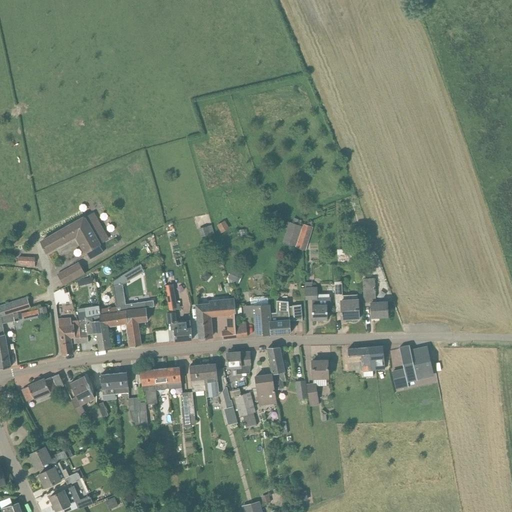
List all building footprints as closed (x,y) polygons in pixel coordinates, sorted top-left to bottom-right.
[(98,243),(106,239),(93,216),(86,220),(84,218),(68,227),(40,243),(45,253),(70,239),(76,236),(89,260),(103,252),(98,243)] [(302,226),(300,226),(302,221),(294,218),(292,223),(288,222),(285,229),(287,230),(283,242),(296,247),(305,251),(313,227),(312,227),(312,222),(303,225),(302,226)] [(225,221),(216,226),(221,234),(230,229),(225,221)] [(201,236),(210,234),(208,227),(199,230),(201,236)] [(339,248),(339,262),(352,261),(352,247),(339,248)] [(35,258),(18,258),(18,266),(23,266),(23,268),(35,268),(35,258)] [(74,279),(84,274),(78,263),(68,268),(74,279)] [(154,307),(153,300),(126,304),(125,293),(128,292),(126,283),(145,272),(141,264),(113,282),(116,307),(117,307),(118,318),(132,316),(132,322),(137,321),(137,322),(148,321),(146,308),(154,307)] [(227,278),(228,283),(229,286),(234,286),(234,282),(238,284),(243,273),(231,269),(227,278)] [(376,303),(375,289),(375,278),(362,279),(364,306),(371,306),(372,318),(388,317),(387,302),(376,303)] [(358,300),(343,301),(342,281),(334,282),(336,312),(341,312),(341,314),(342,314),(342,319),(358,318),(358,300)] [(312,300),(312,320),(327,320),(327,307),(331,307),(330,297),(317,297),(317,288),(312,288),(312,283),(305,283),(305,300),(312,300)] [(174,294),(166,295),(169,311),(176,310),(174,294)] [(269,305),(268,305),(268,298),(251,299),(251,307),(244,307),(245,317),(255,316),(257,335),(269,334),(268,320),(269,320),(270,319),(270,313),(269,313),(269,305)] [(223,339),(237,338),(236,331),(233,300),(213,301),(213,305),(197,306),(200,339),(210,338),(208,316),(227,314),(229,332),(222,333),(223,339)] [(291,332),(290,321),(292,321),(293,322),(301,321),(300,306),(291,307),(288,308),(288,303),(275,302),(274,312),(270,313),(270,319),(271,334),(280,333),(291,332)] [(0,315),(0,317),(17,313),(21,312),(19,304),(0,309),(0,315)] [(140,346),(137,322),(137,321),(132,322),(132,316),(118,318),(117,307),(116,307),(100,309),(101,315),(102,326),(108,326),(126,323),(128,337),(130,347),(140,346)] [(21,314),(23,319),(39,315),(38,310),(21,314)] [(0,317),(0,349),(7,348),(3,324),(19,321),(17,313),(0,317)] [(174,323),(176,322),(175,314),(167,314),(168,323),(174,323)] [(111,350),(108,326),(102,326),(101,315),(85,317),(85,319),(78,320),(80,327),(80,342),(88,342),(88,335),(97,333),(100,351),(111,350)] [(78,320),(70,321),(70,319),(58,320),(60,338),(63,356),(73,354),(70,337),(75,337),(75,342),(80,342),(80,327),(78,320)] [(191,328),(190,328),(189,321),(176,322),(174,323),(175,330),(174,330),(175,342),(192,340),(191,328)] [(373,375),(373,370),(385,369),(382,346),(365,348),(367,376),(373,375)] [(409,346),(399,348),(405,377),(415,375),(414,372),(431,369),(426,348),(410,351),(409,346)] [(284,373),(284,372),(279,347),(268,348),(275,390),(284,388),(283,382),(285,381),(284,373)] [(0,349),(0,369),(10,368),(7,348),(0,349)] [(363,376),(367,376),(365,348),(348,349),(349,362),(362,361),(363,376)] [(237,367),(237,374),(252,373),(250,352),(227,353),(228,368),(237,367)] [(313,378),(328,377),(328,361),(312,361),(313,378)] [(218,388),(217,377),(216,363),(203,365),(205,389),(218,388)] [(192,386),(192,392),(193,392),(206,391),(205,389),(203,365),(189,366),(191,380),(190,380),(191,386),(192,386)] [(182,388),(181,381),(179,367),(167,368),(168,382),(169,389),(182,388)] [(156,390),(169,389),(168,382),(167,368),(154,370),(156,390)] [(157,403),(156,390),(154,370),(141,371),(143,391),(145,391),(146,404),(157,403)] [(116,393),(129,392),(127,372),(114,374),(116,393)] [(105,394),(116,393),(114,374),(101,375),(102,388),(105,394)] [(63,386),(63,384),(59,375),(22,390),(27,401),(57,388),(63,386)] [(276,404),(274,393),(272,375),(255,377),(258,395),(259,406),(276,404)] [(89,388),(90,387),(84,377),(70,384),(76,397),(72,399),(79,415),(85,412),(81,404),(94,398),(89,388)] [(316,383),(306,385),(306,380),(296,382),(299,399),(309,398),(310,406),(319,405),(316,383)] [(222,392),(229,415),(235,414),(232,400),(230,400),(227,387),(225,388),(222,392)] [(256,412),(250,392),(235,397),(233,391),(230,392),(235,411),(238,411),(239,417),(254,413),(256,412)] [(183,406),(181,407),(183,426),(191,426),(189,415),(189,406),(187,392),(182,393),(183,406)] [(189,415),(191,426),(195,425),(194,414),(195,414),(194,405),(193,392),(187,392),(189,406),(189,415)] [(147,427),(146,418),(144,397),(129,398),(130,412),(131,419),(136,423),(140,423),(140,427),(147,427)] [(103,417),(108,415),(103,403),(97,405),(103,417)] [(69,448),(49,457),(45,447),(29,454),(36,468),(50,461),(52,465),(59,462),(73,456),(69,448)] [(64,479),(67,485),(84,477),(80,468),(75,470),(76,473),(69,476),(66,469),(63,470),(59,462),(52,465),(54,468),(39,475),(45,488),(64,479)] [(75,502),(79,510),(93,504),(90,496),(80,500),(74,486),(50,497),(56,511),(75,502)] [(296,502),(308,500),(306,491),(295,493),(296,502)] [(271,503),(269,494),(261,497),(263,505),(271,503)] [(118,506),(114,497),(105,501),(109,510),(118,506)] [(262,511),(259,502),(243,507),(244,511),(262,511)] [(21,511),(18,503),(7,507),(0,509),(0,511),(21,511)]
